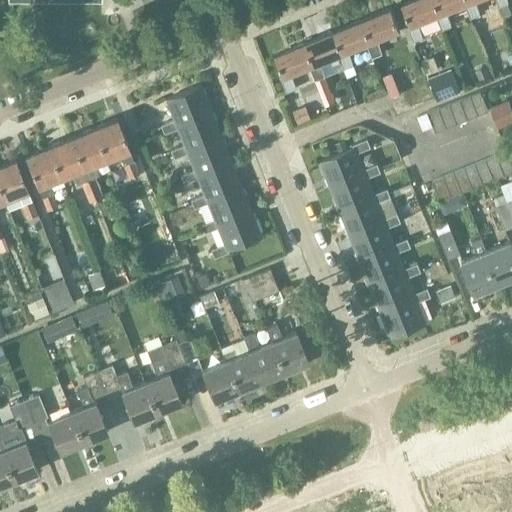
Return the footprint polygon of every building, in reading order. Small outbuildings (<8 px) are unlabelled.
[(417,22),(435,15),(440,13),(434,0),(412,0),(403,4),(410,25),(407,26),(413,42),(423,37),(417,22)] [(446,11),(465,3),(468,1),(467,0),(434,0),(440,13),(435,15),(441,30),(452,26),(446,11)] [(474,0),(467,0),(468,1),(465,3),(470,19),(480,15),(474,0)] [(370,41),(366,42),(372,58),(382,54),(376,38),(399,29),(391,8),(362,20),(370,41)] [(347,50),(366,42),(370,41),(362,20),(333,32),(342,52),(337,54),(343,70),(353,65),(347,50)] [(319,61),(337,54),(342,52),(333,32),(305,43),(313,64),(309,65),(315,81),(325,77),(319,61)] [(291,73),(309,65),(313,64),(305,43),(276,55),(283,75),(280,77),(286,93),(296,88),(291,73)] [(430,54),(419,59),(425,72),(436,68),(430,54)] [(437,101),(460,93),(453,74),(430,82),(437,101)] [(174,124),(209,110),(199,85),(164,99),(173,120),(160,125),(163,133),(176,127),(174,124)] [(398,112),(414,105),(404,85),(389,92),(398,112)] [(477,116),(488,112),(480,91),(470,95),(477,116)] [(307,110),(321,109),(321,94),(307,95),(307,110)] [(467,120),(477,116),(470,95),(459,100),(467,120)] [(456,124),(467,120),(459,100),(448,104),(456,124)] [(295,121),(308,115),(303,103),(290,108),(295,121)] [(445,128),(456,124),(448,104),(437,108),(445,128)] [(489,111),(495,125),(511,118),(511,111),(509,104),(489,111)] [(435,133),(445,128),(437,108),(427,112),(432,125),(435,133)] [(185,149),(219,135),(209,110),(174,124),(176,127),(183,145),(170,150),(173,157),(186,152),(185,149)] [(426,112),(417,116),(423,129),(432,125),(426,112)] [(115,118),(93,128),(105,158),(117,153),(122,165),(123,165),(128,177),(138,173),(133,161),(128,149),(115,118)] [(92,163),(105,158),(93,128),(70,137),(82,167),(87,179),(93,176),(97,175),(92,163)] [(195,174),(229,159),(219,135),(185,149),(186,152),(193,170),(180,175),(183,182),(196,177),(195,174)] [(87,179),(82,167),(70,137),(47,146),(60,176),(71,172),(76,183),(80,182),(87,179)] [(364,172),(363,170),(356,152),(369,147),(366,140),(353,145),(353,147),(319,161),(329,186),(364,172)] [(36,186),(41,197),(46,210),(56,206),(51,193),(47,182),(60,176),(47,146),(24,156),(36,186)] [(495,156),(503,176),(511,172),(511,168),(505,152),(495,156)] [(492,181),(503,176),(495,156),(484,160),(492,181)] [(26,189),(14,159),(0,165),(0,188),(4,198),(3,199),(8,210),(21,205),(27,218),(37,214),(26,189)] [(205,199),(239,184),(229,159),(195,174),(196,177),(203,195),(190,200),(193,207),(206,202),(205,199)] [(481,185),(492,181),(484,160),(473,164),(481,185)] [(374,197),(373,195),(366,177),(378,171),(375,164),(363,170),(364,172),(329,186),(339,211),(374,197)] [(471,189),(481,185),(473,164),(463,168),(471,189)] [(460,193),(471,189),(463,168),(452,173),(460,193)] [(449,197),(460,193),(452,173),(441,177),(449,197)] [(84,192),(97,186),(93,176),(87,179),(80,182),(84,192)] [(438,201),(449,197),(441,177),(430,181),(438,201)] [(215,224),(249,209),(239,184),(205,199),(206,202),(213,219),(200,224),(203,232),(216,226),(215,224)] [(88,201),(101,196),(97,186),(84,192),(88,201)] [(384,222),(383,220),(375,202),(388,196),(385,190),(373,195),(374,197),(339,211),(349,236),(384,222)] [(503,230),(511,226),(511,216),(506,201),(494,206),(503,230)] [(215,224),(216,226),(223,244),(210,249),(213,256),(226,251),(225,249),(260,235),(249,209),(215,224)] [(394,247),(393,245),(385,227),(398,221),(395,214),(383,220),(384,222),(349,236),(359,261),(394,247)] [(447,259),(448,258),(459,254),(449,230),(437,235),(447,259)] [(460,260),(474,294),(498,284),(485,250),(486,250),(481,237),(471,241),(476,254),(460,260)] [(404,272),(403,269),(395,251),(408,246),(406,239),(393,245),(394,247),(359,261),(369,286),(404,272)] [(485,250),(498,284),(511,278),(511,248),(509,241),(486,250),(485,250)] [(414,297),(413,294),(406,276),(418,271),(416,264),(403,269),(404,272),(369,286),(380,311),(414,297)] [(246,290),(272,279),(268,268),(241,279),(246,290)] [(52,312),(54,311),(73,303),(63,279),(42,288),(52,312)] [(277,290),(273,280),(272,279),(246,290),(250,301),(277,290)] [(414,297),(380,311),(390,336),(424,322),(416,301),(429,296),(426,289),(413,294),(414,297)] [(212,290),(199,296),(203,307),(217,302),(212,290)] [(25,298),(34,318),(46,312),(37,292),(25,298)] [(82,328),(113,315),(107,300),(75,313),(82,328)] [(47,343),(77,330),(70,315),(40,329),(47,343)] [(270,341),(282,371),(306,362),(294,332),(281,337),(276,323),(265,327),(270,341)] [(247,350),(259,380),(282,371),(270,341),(259,346),(253,332),(242,336),(247,350)] [(144,381),(156,412),(179,402),(169,378),(187,370),(176,343),(175,339),(160,345),(164,356),(150,361),(156,376),(144,381)] [(176,343),(187,370),(199,365),(188,339),(176,343)] [(232,351),(222,354),(224,360),(236,390),(259,380),(247,351),(234,356),(232,351)] [(212,399),(236,390),(224,360),(200,369),(212,399)] [(132,421),(156,412),(144,381),(132,386),(126,371),(115,375),(111,364),(96,370),(105,392),(119,387),(121,391),(120,391),(132,421)] [(70,411),(82,441),(106,432),(94,402),(93,402),(91,398),(105,392),(96,370),(82,376),(86,387),(76,391),(82,406),(70,411)] [(23,400),(32,422),(46,416),(38,394),(23,400)] [(18,427),(32,422),(23,400),(8,406),(17,427),(5,432),(10,446),(0,449),(0,450),(12,480),(36,470),(18,427)] [(58,451),(82,441),(70,411),(46,421),(58,451)] [(0,450),(0,484),(12,480),(0,450)] [(511,484),(508,473),(462,493),(470,511),(502,511),(511,508),(511,484)]
